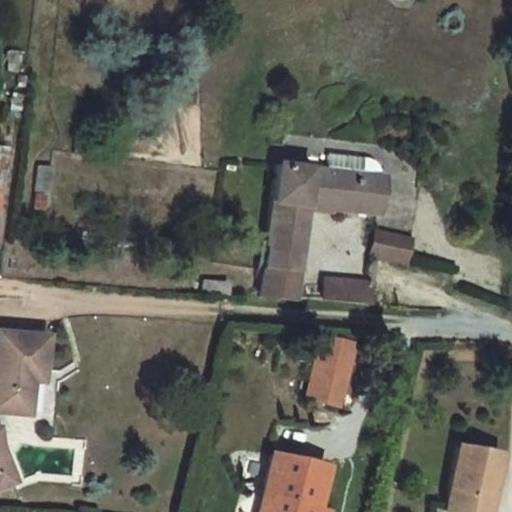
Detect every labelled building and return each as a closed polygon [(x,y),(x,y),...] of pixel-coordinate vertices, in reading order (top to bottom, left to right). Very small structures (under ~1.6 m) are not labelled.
[(253,295),(290,297),(297,202),(375,209),(378,172),(359,171),(358,167),(358,163),(358,160),(355,157),(352,155),(348,153),(319,151),(319,167),(266,164),(258,242),(253,295)] [(51,233),(37,231),(33,255),(48,257),(51,233)] [(408,236),(374,233),(372,250),(406,258),(408,236)] [(318,299),(369,302),(371,276),(321,270),(318,299)] [(213,293),(234,295),(234,280),(213,278),(213,293)] [(50,334),(0,331),(0,411),(35,414),(36,381),(37,368),(48,369),(50,334)] [(361,342),(324,334),(310,396),(346,405),(361,342)] [(47,382),(48,369),(37,368),(36,381),(47,382)] [(5,426),(0,425),(0,487),(23,479),(19,469),(12,472),(3,449),(10,446),(5,426)] [(19,469),(10,446),(3,449),(12,472),(19,469)] [(502,457),(462,449),(449,511),(455,511),(496,511),(505,474),(499,473),(502,457)] [(262,511),(320,511),(331,469),(275,457),(262,511)]
